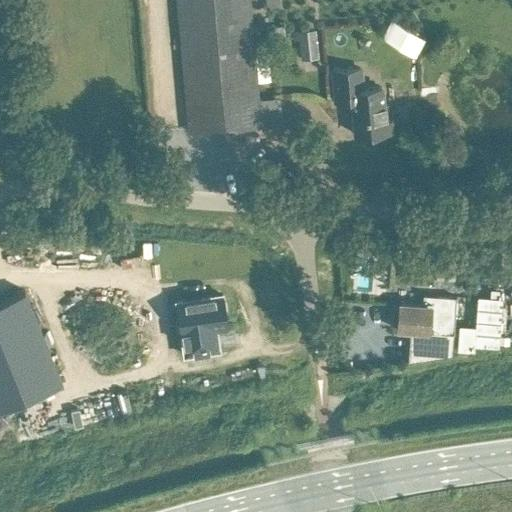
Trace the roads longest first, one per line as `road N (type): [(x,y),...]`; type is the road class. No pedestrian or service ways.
road 1 (primary): [(511,467),(256,511)]
road 2 (unclassified): [(511,223),(309,213)]
road 3 (unclassified): [(309,213),(126,197)]
road 4 (unclassified): [(317,365),(309,213)]
